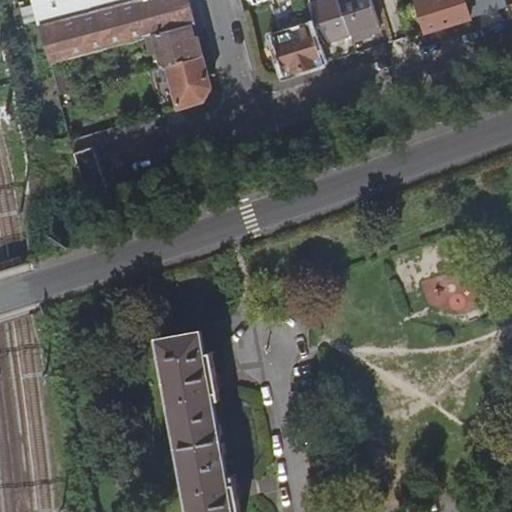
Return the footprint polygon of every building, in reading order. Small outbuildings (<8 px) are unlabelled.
[(35,0),(42,27),(138,1),(138,0),(35,0)] [(138,0),(138,1),(42,27),(50,62),(60,60),(150,36),(196,24),(189,0),(138,0)] [(352,35),(341,0),(328,0),(318,3),(317,0),(316,0),(313,1),(314,5),(311,6),(323,44),(352,35)] [(372,0),(341,0),(352,35),(381,26),(372,0)] [(427,32),(506,7),(503,0),(417,0),(427,32)] [(196,24),(150,36),(153,53),(161,51),(165,67),(169,66),(204,57),(196,24)] [(312,28),(276,39),(287,76),(325,65),(312,28)] [(161,51),(153,53),(158,69),(165,67),(161,51)] [(204,57),(169,66),(176,93),(190,89),(193,103),(205,99),(212,87),(204,57)] [(60,60),(50,62),(60,97),(76,91),(71,70),(63,71),(60,60)] [(95,151),(76,157),(91,203),(110,197),(95,151)] [(193,511),(243,511),(242,500),(230,502),(226,487),(232,485),(216,390),(210,391),(208,378),(219,375),(215,350),(209,352),(206,332),(163,339),(193,511)]
